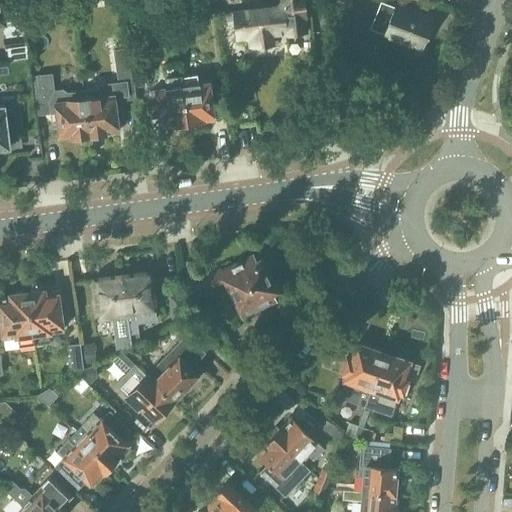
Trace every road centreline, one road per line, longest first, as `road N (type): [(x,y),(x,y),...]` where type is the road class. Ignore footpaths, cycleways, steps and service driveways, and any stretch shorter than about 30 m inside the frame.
road 1 (tertiary): [(0,227),(303,189),(411,204)]
road 2 (residential): [(134,511),(375,262),(413,240)]
road 3 (residential): [(500,0),(462,96),(460,164)]
road 4 (residential): [(491,395),(483,295),(490,260)]
road 5 (residential): [(447,267),(456,299),(455,390)]
road 6 (residential): [(455,390),(444,511)]
